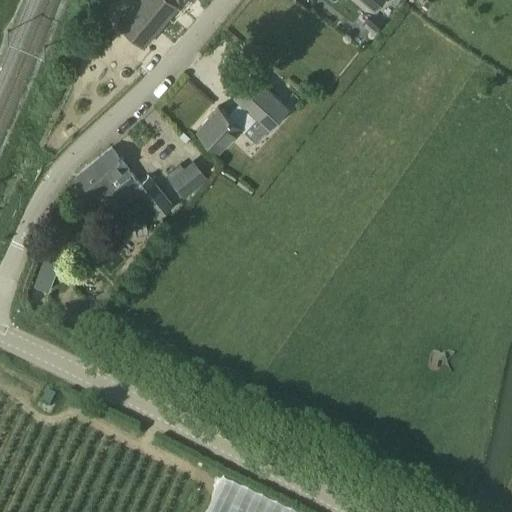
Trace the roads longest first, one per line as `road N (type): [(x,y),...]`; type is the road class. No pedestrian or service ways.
road 1 (tertiary): [(351,511),(0,338)]
road 2 (residential): [(0,293),(55,175),(224,0)]
